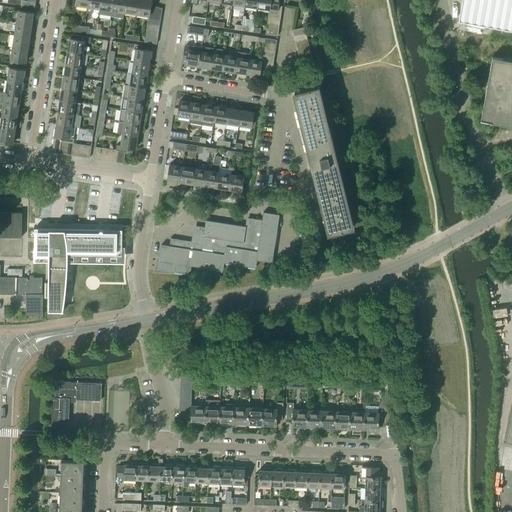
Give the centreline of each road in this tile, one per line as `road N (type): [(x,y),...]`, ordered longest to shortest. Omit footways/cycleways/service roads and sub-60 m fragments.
road 1 (tertiary): [(144,320),(383,272),(511,207)]
road 2 (residential): [(400,511),(395,463),(386,455),(163,446)]
road 3 (unclassified): [(511,207),(475,138),(441,0)]
road 4 (residential): [(29,162),(54,0)]
road 5 (residential): [(144,320),(136,265),(149,180)]
road 6 (residential): [(278,97),(293,120),(319,227)]
road 7 (residential): [(163,446),(144,320)]
road 8 (residential): [(149,180),(29,162)]
